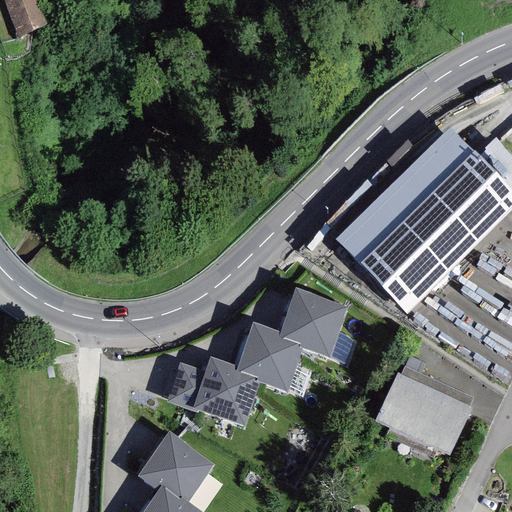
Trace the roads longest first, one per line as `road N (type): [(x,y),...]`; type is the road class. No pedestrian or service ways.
road 1 (tertiary): [(511,43),(410,100),(238,269),(190,305),(127,322),(93,320),(36,300),(0,269)]
road 2 (track): [(82,511),(90,364)]
